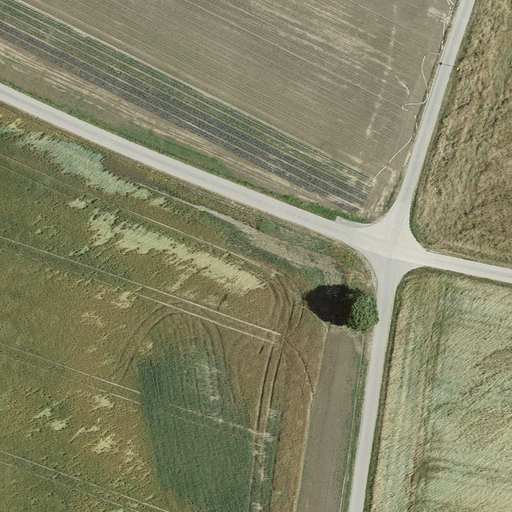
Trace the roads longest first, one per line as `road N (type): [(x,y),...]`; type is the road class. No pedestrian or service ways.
road 1 (track): [(0,84),(388,248),(511,276)]
road 2 (track): [(467,0),(388,248),(354,511)]
